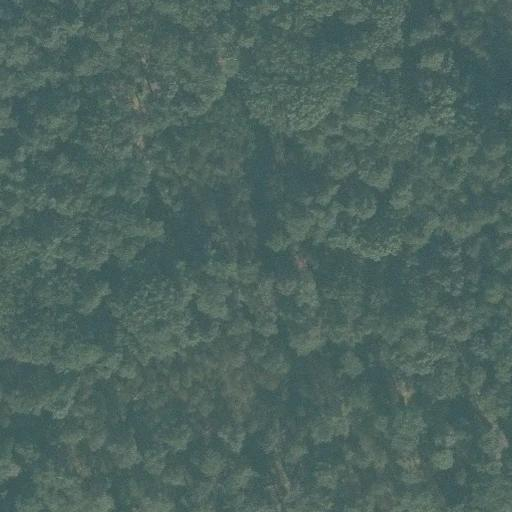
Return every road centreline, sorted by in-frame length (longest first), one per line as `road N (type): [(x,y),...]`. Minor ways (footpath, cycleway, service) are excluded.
road 1 (track): [(0,225),(511,399)]
road 2 (track): [(241,0),(511,115)]
road 3 (track): [(511,384),(497,452),(501,511)]
